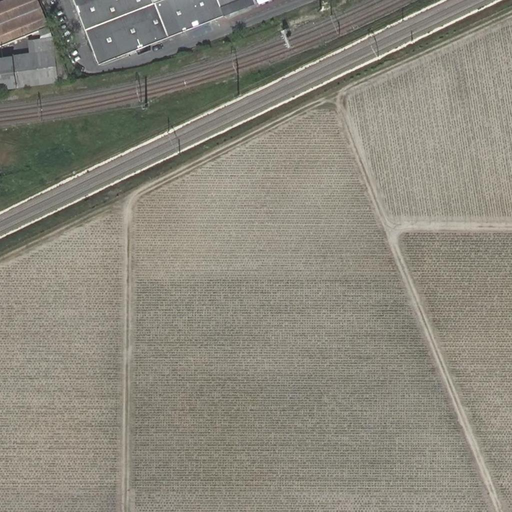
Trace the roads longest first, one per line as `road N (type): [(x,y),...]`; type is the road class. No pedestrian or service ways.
road 1 (track): [(498,511),(336,94),(511,14)]
road 2 (track): [(124,511),(128,198),(336,94)]
road 3 (track): [(0,261),(128,198)]
road 4 (track): [(387,227),(511,227)]
